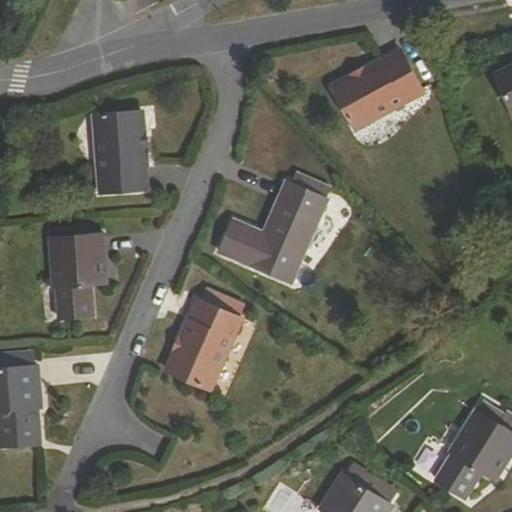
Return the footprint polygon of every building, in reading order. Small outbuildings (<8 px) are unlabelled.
[(511,51),(511,52),(511,51),(511,79),(495,88),(511,123),(511,51)] [(337,96),(361,141),(429,104),(406,60),(337,96)] [(95,116),(101,193),(149,189),(142,112),(95,116)] [(288,181),(265,233),(235,220),(221,252),(292,283),(329,200),(288,181)] [(83,227),(65,228),(66,236),(66,240),(78,239),(78,235),(84,235),(83,227)] [(66,236),(65,228),(54,229),(55,241),(52,241),(55,288),(58,288),(61,319),(94,317),(92,285),(108,284),(104,233),(84,235),(78,235),(78,239),(66,240),(66,236)] [(199,301),(168,371),(212,391),(242,320),(199,301)] [(0,369),(0,444),(0,448),(43,445),(40,407),(42,407),(40,367),(0,369)] [(476,414),(452,453),(454,455),(437,482),(467,500),(484,473),(497,482),(511,456),(511,430),(502,425),(500,429),(476,414)] [(344,474),(321,510),(324,511),(390,511),(394,506),(344,474)]
